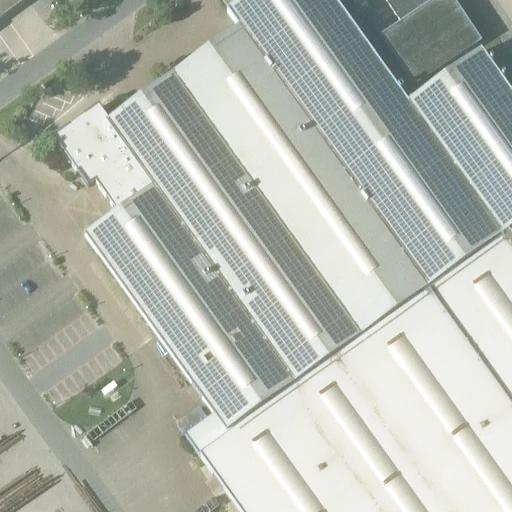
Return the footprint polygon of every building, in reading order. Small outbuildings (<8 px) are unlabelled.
[(0,0),(0,20),(24,4),(21,0),(0,0)] [(406,84),(363,24),(345,0),(245,0),(237,6),(233,0),(220,0),(229,12),(227,14),(238,30),(108,123),(98,109),(52,141),(87,190),(95,185),(117,215),(85,238),(213,418),(184,438),(237,511),(511,511),(511,96),(481,53),(408,106),(397,90),(406,84)] [(379,38),(391,55),(413,89),(481,44),(451,0),(383,0),(400,24),(379,38)] [(4,399),(0,401),(0,454),(27,439),(4,399)] [(15,464),(21,486),(57,476),(54,466),(47,467),(44,456),(15,464)]
